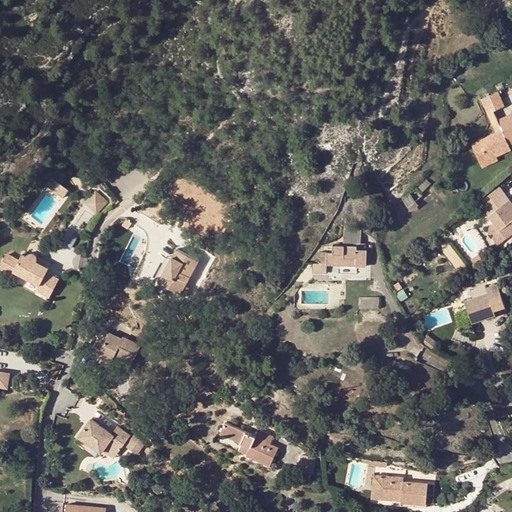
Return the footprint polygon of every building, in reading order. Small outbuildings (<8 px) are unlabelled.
[(498,92),(481,99),(487,114),(493,111),(504,107),(498,92)] [(497,123),(497,121),(493,111),(487,114),(492,125),(497,123)] [(509,146),(507,141),(511,138),(511,114),(497,121),(497,123),(492,125),(495,132),(477,141),(486,160),(495,156),(510,149),(509,146)] [(477,141),(470,144),(479,163),(486,160),(477,141)] [(495,156),(486,160),(488,164),(497,160),(495,156)] [(52,178),(46,186),(63,199),(69,190),(60,184),(63,179),(57,175),(54,179),(52,178)] [(427,178),(418,188),(422,192),(431,183),(427,178)] [(96,190),(84,203),(97,215),(109,202),(96,190)] [(410,193),(401,199),(408,207),(416,201),(410,193)] [(511,216),(501,225),(511,240),(511,216)] [(344,226),(344,245),(356,245),(356,249),(365,250),(365,243),(361,243),(361,230),(356,226),(344,226)] [(320,251),(319,263),(325,263),(326,264),(366,265),(367,250),(356,249),(356,245),(344,245),(333,245),(333,251),(320,251)] [(176,249),(171,259),(159,281),(179,292),(197,261),(176,249)] [(49,268),(37,262),(37,261),(38,259),(37,258),(37,256),(35,254),(34,253),(32,253),(30,253),(28,254),(27,255),(26,256),(22,254),(19,260),(6,254),(0,265),(0,267),(13,274),(14,271),(39,284),(36,289),(50,297),(59,279),(47,272),(49,268)] [(159,281),(171,259),(166,256),(154,278),(159,281)] [(325,263),(319,263),(313,263),(312,273),(325,273),(326,264),(325,263)] [(21,276),(19,280),(36,289),(38,284),(21,276)] [(486,287),(488,292),(464,300),(472,323),(496,315),(494,310),(506,306),(498,283),(486,287)] [(379,309),(379,297),(360,297),(359,309),(379,309)] [(141,345),(123,336),(122,338),(110,332),(99,354),(112,361),(115,354),(133,363),(141,345)] [(427,334),(422,341),(434,349),(439,343),(427,334)] [(0,371),(0,386),(8,387),(10,373),(0,371)] [(112,434),(92,419),(78,436),(101,453),(103,450),(113,457),(130,435),(118,426),(112,434)] [(220,433),(242,443),(250,447),(247,454),(246,454),(269,465),(277,448),(269,444),(272,437),(258,431),(255,436),(225,422),(220,433)] [(127,446),(138,454),(145,443),(134,435),(130,440),(131,441),(127,446)] [(250,447),(242,443),(239,450),(247,454),(250,447)] [(316,456),(301,455),(300,470),(314,472),(316,456)] [(379,462),(362,459),(362,463),(369,464),(368,465),(378,467),(379,462)] [(373,475),(372,485),(378,485),(377,495),(400,497),(400,500),(400,502),(425,504),(427,482),(402,481),(402,477),(373,475)] [(378,485),(372,485),(371,497),(400,500),(400,497),(377,495),(378,485)]
